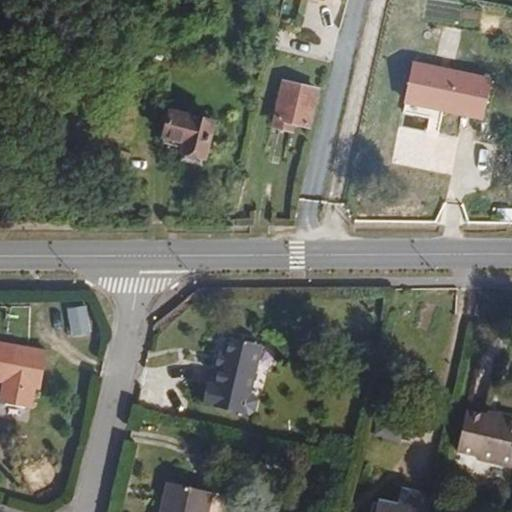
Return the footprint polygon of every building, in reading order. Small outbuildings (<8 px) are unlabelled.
[(481,121),(489,81),(411,65),(402,106),(481,121)] [(309,126),(317,90),(285,83),(274,127),(290,131),(292,122),(309,126)] [(206,163),(217,122),(178,112),(172,133),(192,138),(187,158),(206,163)] [(71,160),(80,135),(65,130),(57,156),(71,160)] [(105,170),(112,145),(95,140),(88,165),(105,170)] [(133,174),(138,152),(116,147),(110,168),(133,174)] [(88,304),(67,308),(73,340),(94,336),(88,304)] [(251,395),(262,345),(227,338),(226,346),(218,382),(212,381),(207,404),(248,412),(257,414),(261,397),(251,395)] [(41,394),(49,355),(0,344),(0,384),(6,386),(3,403),(33,409),(37,393),(41,394)] [(510,469),(511,458),(511,419),(494,415),(493,419),(466,412),(456,456),(510,469)] [(393,444),(399,419),(378,414),(372,439),(393,444)] [(208,511),(211,498),(169,489),(164,511),(208,511)] [(426,511),(430,497),(401,490),(396,510),(371,504),(369,511),(426,511)]
